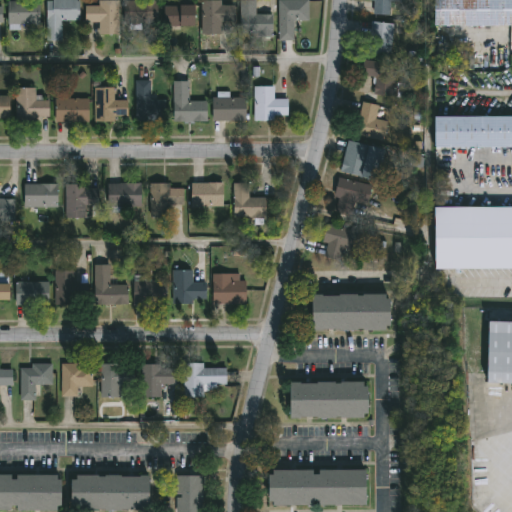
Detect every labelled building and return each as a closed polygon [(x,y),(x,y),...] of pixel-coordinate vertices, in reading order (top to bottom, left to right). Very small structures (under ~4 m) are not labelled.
[(78,0),(78,21),(60,21),(60,41),(45,41),(45,0),(78,0)] [(308,0),(308,21),(293,21),(293,41),(278,41),(278,0),(308,0)] [(369,14),(369,0),(402,0),(402,3),(390,3),(390,15),(369,14)] [(511,0),(511,26),(433,26),(433,0),(511,0)] [(7,1),(38,1),(38,25),(7,25),(7,1)] [(97,7),(97,1),(118,1),(118,26),(85,26),(85,7),(97,7)] [(156,1),(155,27),(125,27),(125,1),(156,1)] [(201,1),(220,1),(220,6),(234,6),(234,23),(220,23),(220,34),(202,35),(201,1)] [(271,37),(240,37),(240,1),(254,1),(254,15),(271,15),(271,37)] [(194,6),(194,26),(165,26),(165,6),(194,6)] [(390,55),(367,54),(369,22),(393,24),(390,55)] [(373,95),(375,78),(360,76),(362,61),(396,64),(393,97),(373,95)] [(163,101),(163,122),(135,122),(135,81),(149,81),(149,101),(163,101)] [(188,82),(188,101),(205,101),(205,121),(172,121),(172,82),(188,82)] [(274,121),(253,121),(253,87),(272,87),(272,99),(286,99),(286,116),(274,116),(274,121)] [(94,121),(94,88),(112,88),(112,101),(126,101),(126,121),(94,121)] [(15,89),(34,89),(34,99),(48,99),(48,119),(15,119),(15,89)] [(0,119),(0,96),(8,96),(8,119),(0,119)] [(244,121),(211,121),(211,98),(244,98),(244,121)] [(88,99),(88,122),(55,122),(55,99),(88,99)] [(375,119),(387,122),(383,141),(352,135),(359,102),(378,106),(375,119)] [(433,116),(511,116),(511,147),(433,147),(433,116)] [(368,146),(361,178),(339,172),(347,141),(368,146)] [(333,198),(337,178),(370,186),(366,206),(333,198)] [(222,208),(190,208),(190,183),(222,183),(222,208)] [(56,184),(56,208),(23,208),(23,184),(56,184)] [(141,184),(141,208),(107,208),(107,184),(141,184)] [(264,198),(264,220),(233,220),(233,184),(247,184),(247,198),(264,198)] [(167,218),(148,218),(148,185),(182,185),(182,206),(167,206),(167,218)] [(91,207),(91,219),(64,219),(64,186),(97,186),(97,207),(91,207)] [(0,200),(14,200),(14,221),(0,221),(0,200)] [(511,269),(433,270),(433,208),(511,207),(511,269)] [(358,234),(353,251),(343,248),(339,262),(323,257),(326,245),(321,243),(327,225),(358,234)] [(93,266),(108,266),(108,286),(126,286),(126,306),(93,306),(93,266)] [(86,284),(86,306),(55,306),(55,271),(74,271),(74,284),(86,284)] [(205,302),(173,302),(173,271),(191,271),(191,284),(205,284),(205,302)] [(244,281),(244,305),(211,305),(211,275),(238,275),(238,281),(244,281)] [(133,305),(133,281),(165,281),(165,305),(133,305)] [(0,283),(8,283),(8,302),(0,302),(0,283)] [(47,305),(14,305),(14,283),(47,283),(47,305)] [(312,294),(389,294),(389,329),(312,329),(312,294)] [(511,321),(511,383),(487,383),(488,321),(511,321)] [(20,401),(20,364),(52,364),(52,385),(33,385),(33,401),(20,401)] [(61,397),(61,364),(91,364),(91,387),(79,387),(79,397),(61,397)] [(100,399),(100,364),(132,364),(132,385),(119,385),(119,399),(100,399)] [(203,364),(203,368),(225,368),(225,386),(202,386),(202,399),(182,399),(182,364),(203,364)] [(173,384),(159,384),(159,397),(140,397),(140,365),(173,365),(173,384)] [(11,386),(0,386),(0,370),(11,370),(11,386)] [(367,416),(290,417),(290,382),(367,381),(367,416)] [(268,469),(366,469),(366,505),(268,505),(268,469)] [(0,474),(60,474),(60,511),(0,510),(0,474)] [(148,475),(148,510),(70,510),(71,475),(148,475)] [(175,511),(175,475),(201,475),(201,511),(175,511)]
